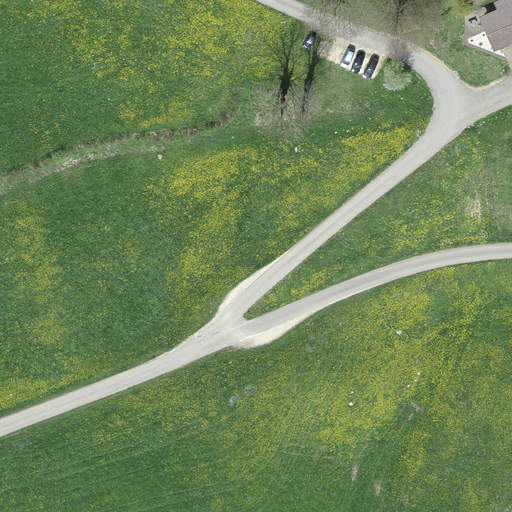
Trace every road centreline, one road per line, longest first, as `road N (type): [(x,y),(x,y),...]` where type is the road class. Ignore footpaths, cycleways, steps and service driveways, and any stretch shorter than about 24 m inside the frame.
road 1 (unclassified): [(202,346),(448,117),(448,93),(431,66),(276,0)]
road 2 (unclassified): [(202,346),(383,275),(511,250)]
road 3 (unclassified): [(0,426),(202,346)]
